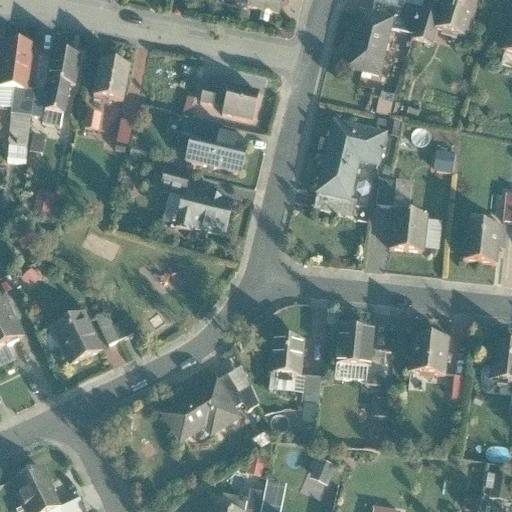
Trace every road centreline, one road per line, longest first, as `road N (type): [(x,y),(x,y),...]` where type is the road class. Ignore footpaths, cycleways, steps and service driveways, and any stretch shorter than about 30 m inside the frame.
road 1 (residential): [(0,0),(310,65)]
road 2 (residential): [(258,280),(511,307)]
road 3 (residential): [(70,411),(186,357),(226,328),(258,280)]
road 4 (residential): [(258,280),(310,65)]
